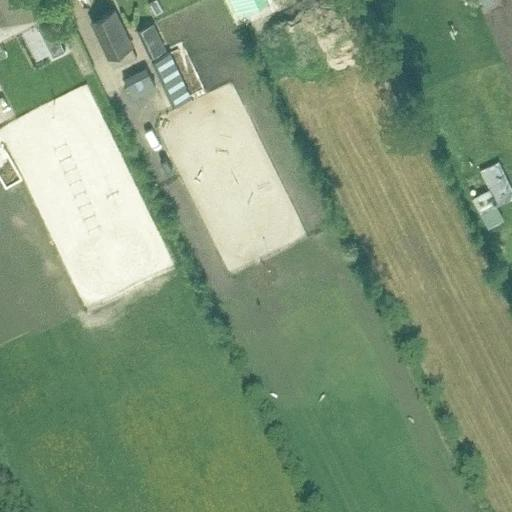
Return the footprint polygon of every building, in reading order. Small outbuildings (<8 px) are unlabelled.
[(27,0),(0,0),(0,34),(36,16),(27,0)] [(232,0),(238,10),(257,0),(232,0)] [(107,56),(133,44),(115,7),(89,19),(107,56)] [(44,34),(57,28),(51,18),(39,24),(44,34)] [(153,21),(136,28),(149,55),(166,48),(153,21)] [(155,85),(145,65),(123,76),(134,96),(155,85)]
